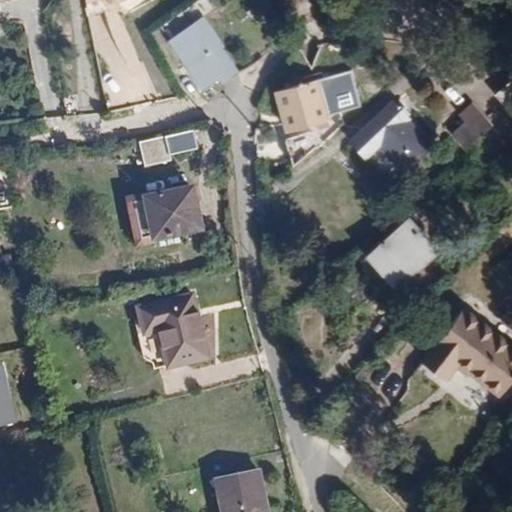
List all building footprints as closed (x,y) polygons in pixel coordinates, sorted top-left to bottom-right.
[(106,39),(103,16),(92,17),(95,40),(106,39)] [(235,72),(202,20),(170,43),(202,87),(218,77),(222,81),(235,72)] [(317,81),(290,88),(295,109),(282,112),(287,132),(317,125),(316,121),(327,119),(317,81)] [(511,84),(497,95),(508,110),(511,107),(511,84)] [(295,109),(290,88),(277,91),(282,112),(295,109)] [(472,101),(458,114),(464,122),(451,134),(466,151),(494,125),(472,101)] [(379,148),(398,171),(427,147),(395,108),(351,145),(364,160),(369,156),(379,148)] [(192,129),(137,146),(142,166),(197,150),(192,129)] [(286,137),(293,167),(318,146),(314,130),(286,137)] [(389,178),(398,171),(379,148),(369,156),(389,178)] [(193,188),(147,198),(155,238),(201,228),(193,188)] [(413,218),(370,253),(392,280),(436,244),(413,218)] [(188,292),(137,304),(144,331),(159,327),(168,364),(207,354),(198,316),(194,315),(188,292)] [(465,358),(486,375),(511,343),(511,339),(471,306),(430,355),(452,374),(465,358)] [(511,343),(486,375),(505,391),(511,381),(511,343)] [(0,370),(0,423),(12,421),(0,370)] [(264,511),(255,469),(213,479),(220,511),(264,511)]
